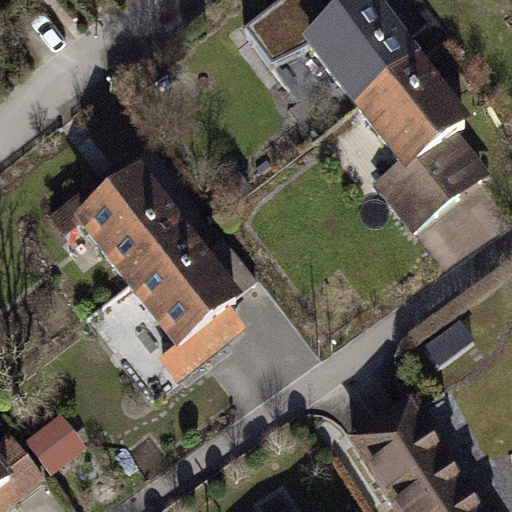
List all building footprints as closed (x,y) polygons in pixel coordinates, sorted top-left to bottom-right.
[(313,49),(361,112),(417,68),(401,48),(429,26),(408,0),(371,0),(365,5),(360,0),(294,0),(247,37),(275,72),(306,55),(313,49)] [(466,132),(417,68),(361,112),(409,172),(384,192),(417,235),(461,200),(455,192),(478,173),(463,153),(465,151),(456,140),(466,132)] [(84,226),(133,289),(188,246),(139,183),(118,199),(106,184),(55,224),(67,240),(84,226)] [(201,262),(188,246),(133,289),(183,352),(165,365),(180,385),(232,344),(217,325),(238,309),(234,305),(258,286),(224,243),(201,262)] [(480,511),(412,408),(356,444),(400,511),(480,511)] [(55,431),(31,449),(51,476),(75,458),(55,431)] [(0,450),(0,511),(10,511),(44,486),(10,442),(0,450)]
